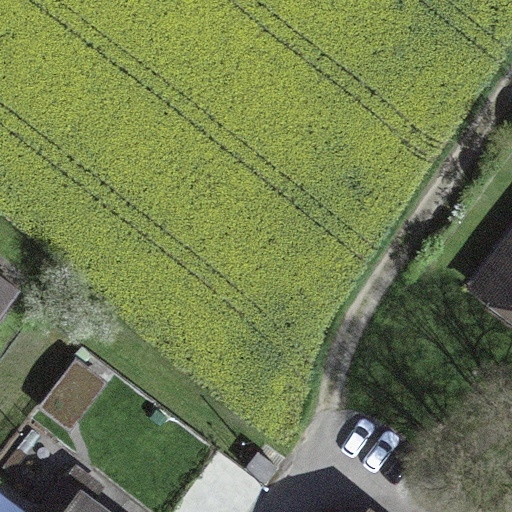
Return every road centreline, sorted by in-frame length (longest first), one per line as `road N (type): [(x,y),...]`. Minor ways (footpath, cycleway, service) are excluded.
road 1 (track): [(511,81),(356,310),(324,446)]
road 2 (track): [(410,498),(511,420)]
